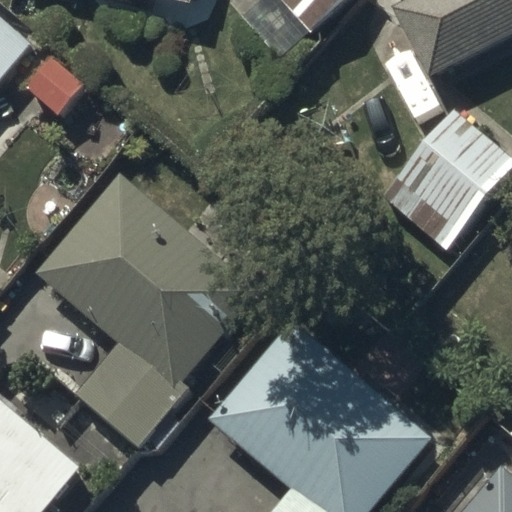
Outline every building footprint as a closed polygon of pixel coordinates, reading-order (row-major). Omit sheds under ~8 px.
[(355,0),(266,0),(245,18),(283,63),(355,0)] [(511,40),(511,0),(420,0),(398,12),(435,81),(511,40)] [(0,91),(37,49),(0,15),(0,91)] [(511,177),(511,157),(457,112),(385,201),(450,254),(511,177)] [(260,302),(126,182),(43,276),(123,348),(80,396),(144,453),(146,450),(155,457),(183,425),(174,418),(196,393),(187,385),(260,302)] [(298,327),(219,422),(303,492),(285,511),(379,511),(437,443),(298,327)] [(52,511),(87,472),(0,396),(0,511),(52,511)] [(511,511),(511,474),(507,470),(470,511),(511,511)]
